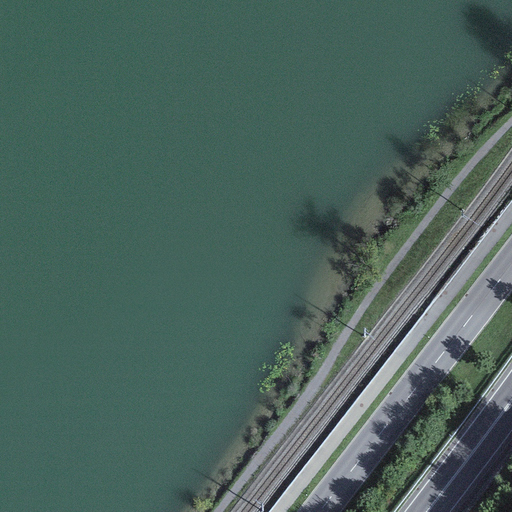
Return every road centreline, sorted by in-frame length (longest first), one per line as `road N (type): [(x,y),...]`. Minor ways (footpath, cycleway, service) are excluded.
road 1 (primary): [(511,263),(320,511)]
road 2 (trunk): [(511,400),(428,511)]
